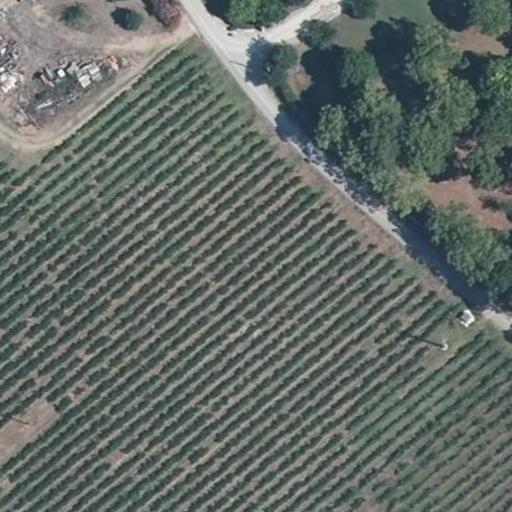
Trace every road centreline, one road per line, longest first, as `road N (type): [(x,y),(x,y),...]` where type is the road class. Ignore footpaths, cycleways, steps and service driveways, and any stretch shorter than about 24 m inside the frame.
road 1 (unclassified): [(511,325),(315,162),(192,0)]
road 2 (track): [(206,19),(49,143),(14,142),(0,126)]
